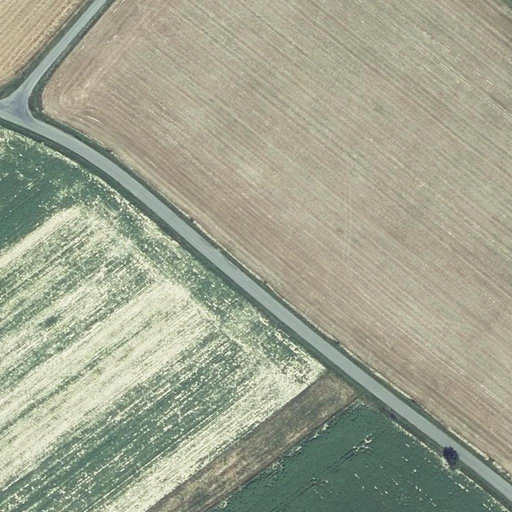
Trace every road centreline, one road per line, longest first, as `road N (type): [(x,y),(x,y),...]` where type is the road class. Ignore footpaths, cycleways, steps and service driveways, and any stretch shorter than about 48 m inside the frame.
road 1 (tertiary): [(8,113),(132,184),(511,494)]
road 2 (unclassified): [(102,0),(8,113)]
